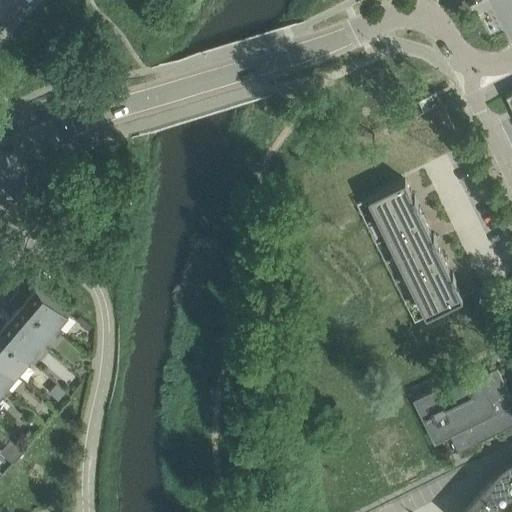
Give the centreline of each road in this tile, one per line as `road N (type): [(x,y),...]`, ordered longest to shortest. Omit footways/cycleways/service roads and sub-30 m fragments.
road 1 (tertiary): [(139,105),(396,16),(418,15),(438,26),(473,67)]
road 2 (tertiary): [(139,105),(42,137),(0,163)]
